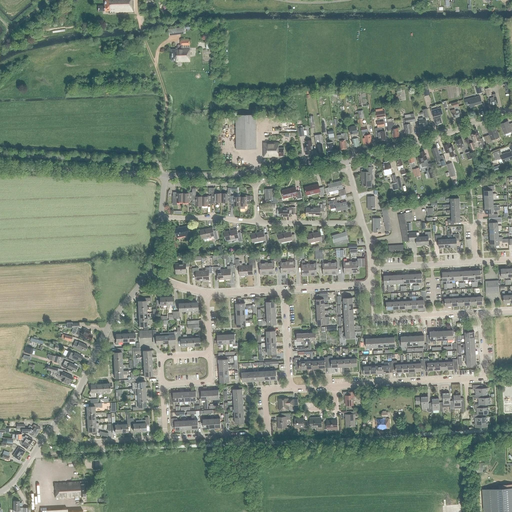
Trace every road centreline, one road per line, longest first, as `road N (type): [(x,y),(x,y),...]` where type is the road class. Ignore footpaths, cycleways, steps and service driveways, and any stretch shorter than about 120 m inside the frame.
road 1 (unclassified): [(148,271),(51,427)]
road 2 (secondary): [(165,175),(346,159)]
road 3 (residential): [(290,388),(465,378)]
road 4 (secondary): [(346,159),(511,111)]
road 5 (residential): [(165,439),(267,433),(264,390),(290,388)]
road 6 (secondary): [(0,166),(165,175)]
road 7 (track): [(136,0),(164,87),(161,158)]
road 8 (residential): [(372,285),(374,319),(481,313)]
